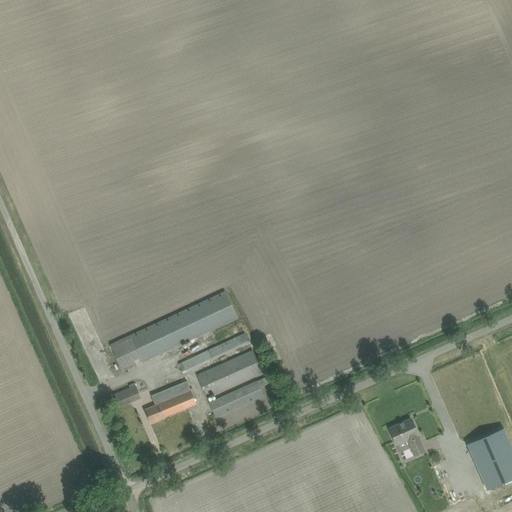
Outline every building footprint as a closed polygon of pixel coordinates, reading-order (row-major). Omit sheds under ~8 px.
[(110,345),(122,371),(136,365),(134,361),(140,358),(142,362),(237,317),(225,291),(110,345)] [(178,363),(183,373),(250,343),(245,333),(178,363)] [(252,350),(197,374),(207,397),(262,372),(252,350)] [(209,402),(216,417),(263,396),(257,381),(209,402)] [(145,410),(150,423),(196,403),(187,382),(150,397),(154,406),(145,410)] [(114,394),(119,407),(141,397),(134,383),(129,385),(130,387),(114,394)] [(400,424),(389,429),(396,444),(407,439),(414,456),(425,451),(418,435),(418,434),(411,419),(400,424)] [(511,448),(503,428),(467,444),(467,446),(487,490),(511,479),(511,448)] [(431,481),(442,511),(478,511),(464,470),(431,481)]
